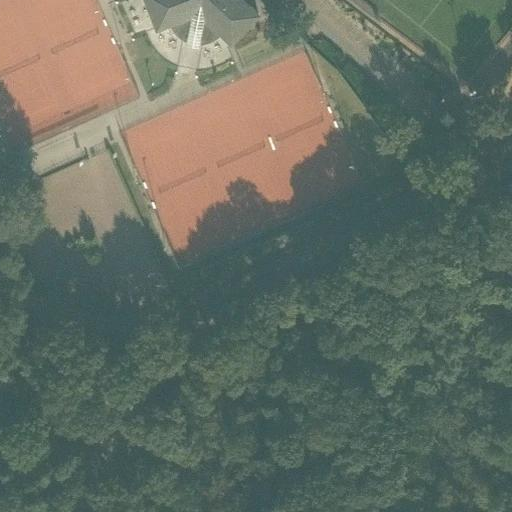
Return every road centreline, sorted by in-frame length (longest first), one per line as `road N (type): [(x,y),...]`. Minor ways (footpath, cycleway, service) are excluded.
road 1 (unclassified): [(168,313),(511,169)]
road 2 (unknown): [(493,177),(483,156),(282,0)]
road 3 (unclassified): [(94,511),(168,313)]
road 4 (unclassified): [(0,291),(81,319),(168,313)]
